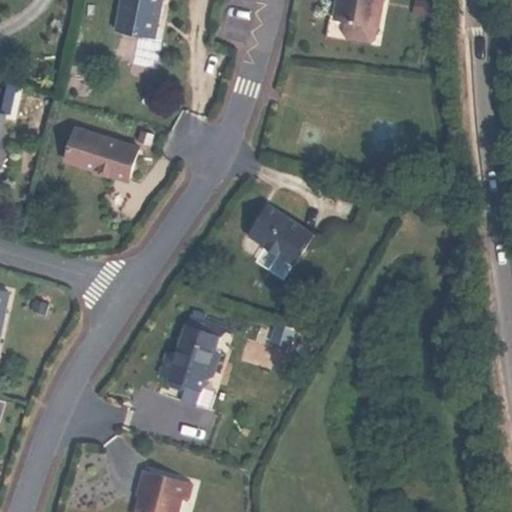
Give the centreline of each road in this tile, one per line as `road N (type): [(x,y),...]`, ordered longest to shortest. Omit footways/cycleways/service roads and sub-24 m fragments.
road 1 (residential): [(269,0),(228,141),(123,300)]
road 2 (tertiary): [(476,0),(511,335)]
road 3 (residential): [(123,300),(59,406),(21,511)]
road 4 (residential): [(0,252),(87,276),(123,300)]
